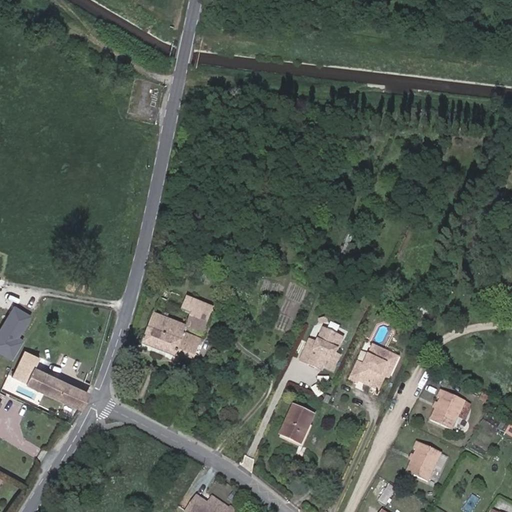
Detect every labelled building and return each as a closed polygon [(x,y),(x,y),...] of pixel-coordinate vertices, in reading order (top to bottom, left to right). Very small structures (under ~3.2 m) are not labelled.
[(154,314),(142,345),(191,363),(200,339),(183,333),(185,328),(202,334),(212,307),(186,297),(180,312),(189,315),(185,326),(154,314)] [(0,316),(0,353),(11,358),(20,337),(17,336),(27,312),(6,303),(0,316)] [(299,359),(315,366),(317,362),(322,364),(332,369),(339,354),(334,352),(341,336),(322,327),(316,342),(308,339),(299,359)] [(11,376),(25,349),(19,347),(6,374),(11,376)] [(369,359),(374,349),(371,347),(366,358),(369,359)] [(11,376),(39,389),(46,373),(33,367),(38,357),(37,356),(25,349),(11,376)] [(356,381),(372,388),(381,370),(388,373),(395,359),(374,349),(369,359),(366,358),(361,367),(355,364),(348,380),(355,383),(356,381)] [(381,370),(372,388),(376,390),(383,376),(386,378),(388,373),(381,370)] [(46,373),(39,389),(81,410),(89,393),(46,373)] [(457,415),(464,400),(439,389),(436,397),(439,398),(428,419),(451,429),(457,415)] [(477,400),(489,406),(492,400),(480,394),(477,400)] [(470,403),(464,400),(457,415),(463,417),(470,403)] [(312,417),(292,408),(280,435),(300,444),(312,417)] [(427,481),(434,465),(440,452),(416,441),(412,448),(415,450),(405,471),(427,481)] [(440,452),(434,465),(440,468),(446,455),(440,452)] [(395,488),(388,484),(378,500),(385,504),(395,488)] [(228,511),(230,510),(216,500),(211,507),(208,505),(197,498),(187,511),(228,511)] [(211,507),(216,500),(213,498),(208,505),(211,507)]
